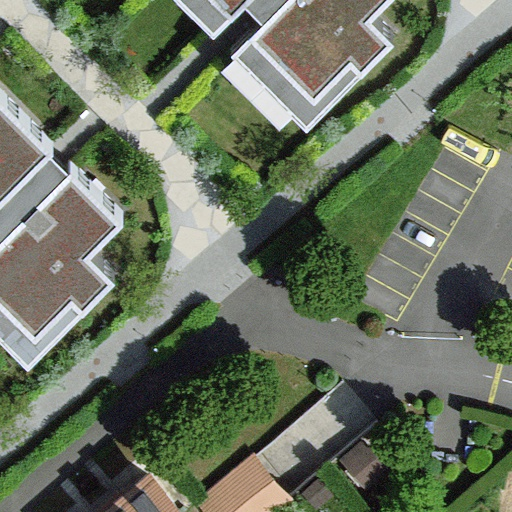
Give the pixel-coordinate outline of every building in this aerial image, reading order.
[(374,0),(276,0),(248,29),(308,88),(343,53),(354,63),(384,33),(363,12),(374,0)] [(0,207),(62,145),(0,83),(0,207)] [(131,218),(82,170),(0,252),(0,283),(45,328),(80,292),(90,302),(120,272),(99,251),(131,218)] [(363,443),(342,462),(367,489),(388,471),(363,443)] [(255,447),(198,496),(211,511),(272,511),(293,494),(255,447)] [(197,511),(150,457),(86,511),(197,511)] [(305,492),(319,509),(335,497),(321,479),(305,492)]
